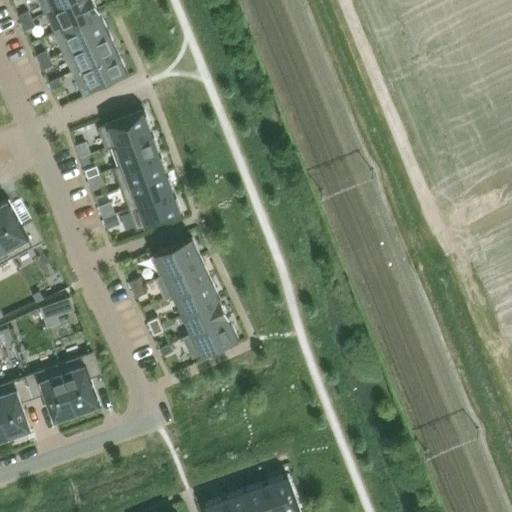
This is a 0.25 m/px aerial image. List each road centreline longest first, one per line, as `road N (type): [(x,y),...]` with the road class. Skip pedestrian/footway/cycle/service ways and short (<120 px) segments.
road 1 (residential): [(39,152),(142,392),(143,413),(141,427),(0,476)]
road 2 (residential): [(30,129),(148,81)]
